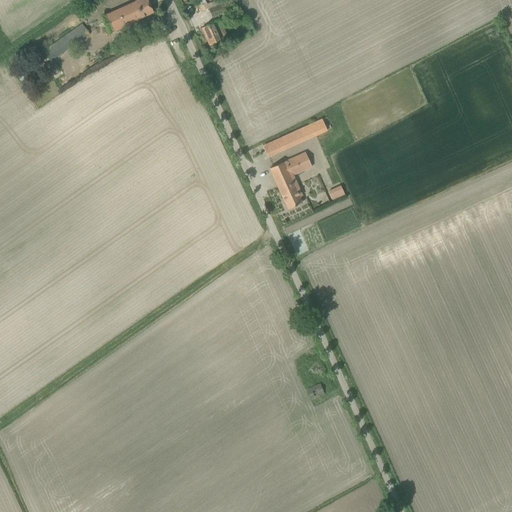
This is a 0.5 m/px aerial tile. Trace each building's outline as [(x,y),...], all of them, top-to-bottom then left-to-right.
[(153,12),(147,0),(138,0),(101,16),(109,34),(137,22),(136,19),(153,12)] [(218,15),(220,19),(229,15),(228,11),(236,8),(232,0),(227,0),(208,8),(212,17),(218,15)] [(221,20),(214,23),(202,28),(209,46),(222,41),(221,38),(228,35),(221,20)] [(47,57),(45,59),(46,62),(50,60),(51,61),(90,34),(82,23),(43,51),(47,57)] [(311,125),(315,135),(326,130),(322,120),(311,125)] [(284,150),(279,139),(263,147),(268,157),(284,150)] [(269,169),(288,209),(302,202),(299,197),(302,196),(293,175),(312,167),(305,153),(269,169)] [(327,191),(331,200),(344,194),(340,185),(327,191)] [(324,394),(320,385),(308,390),(312,400),(324,394)]
